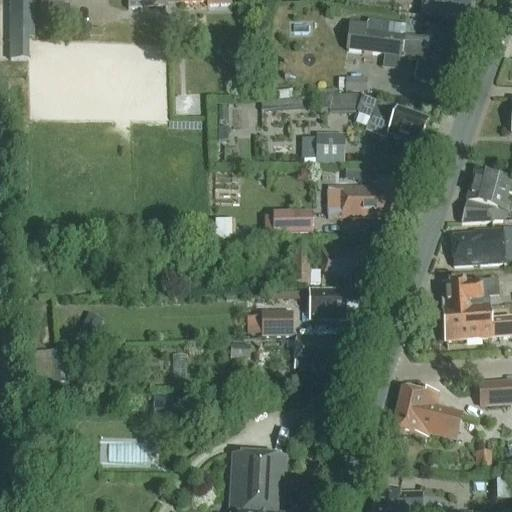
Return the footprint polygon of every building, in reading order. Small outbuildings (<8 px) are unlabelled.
[(11,0),(11,64),(31,64),(31,41),(34,42),(34,0),(11,0)] [(126,0),(128,11),(165,10),(164,0),(179,0),(179,5),(211,4),(211,8),(234,7),(233,0),(126,0)] [(422,0),(420,15),(446,19),(447,16),(468,20),(471,0),(422,0)] [(52,18),(52,6),(40,6),(40,31),(68,31),(69,18),(52,18)] [(365,34),(365,35),(362,56),(402,61),(402,60),(419,63),(414,83),(434,87),(435,82),(450,86),(460,38),(454,37),(455,32),(426,28),(423,41),(366,34),(365,34)] [(90,31),(90,39),(104,39),(104,31),(90,31)] [(362,56),(365,35),(350,33),(348,54),(362,56)] [(343,82),(343,96),(366,96),(366,82),(343,82)] [(330,118),(355,117),(363,97),(362,97),(319,99),(320,117),(330,117),(330,118)] [(361,102),(356,115),(358,119),(370,123),(367,132),(369,136),(383,141),(385,139),(387,136),(419,148),(428,124),(361,102)] [(342,168),(342,139),(315,139),(315,143),(315,163),(315,168),(342,168)] [(302,163),(315,163),(315,143),(302,143),(302,163)] [(511,197),(511,184),(511,182),(492,177),(491,181),(474,176),(461,227),(493,226),(493,225),(504,225),(509,206),(505,206),(508,197),(511,197)] [(392,215),(398,215),(398,197),(391,197),(391,191),(327,192),(327,222),(392,221),(392,215)] [(273,217),(273,239),(312,238),(312,216),(273,217)] [(474,239),(451,240),(453,270),(506,267),(506,266),(511,265),(511,233),(474,235),(474,239)] [(382,254),(364,255),(364,249),(320,250),(321,275),(310,276),(309,252),(291,252),(292,287),(321,289),(349,288),(349,292),(376,291),(376,279),(383,279),(382,254)] [(260,282),(260,291),(270,291),(270,281),(260,282)] [(442,302),(443,314),(482,311),(481,303),(497,302),(498,302),(497,284),(480,286),(475,286),(475,283),(465,284),(466,287),(444,288),(444,302),(442,302)] [(347,320),(369,319),(369,296),(308,297),(309,324),(347,324),(347,320)] [(443,314),(442,314),(444,346),(491,342),(511,341),(510,324),(490,325),(489,311),(482,311),(443,314)] [(262,341),(293,341),(293,315),(262,315),(262,341)] [(94,342),(103,324),(88,317),(79,335),(94,342)] [(352,370),(353,352),(346,352),(346,346),(294,344),(293,374),(310,375),(310,378),(325,379),(325,375),(345,376),(345,370),(352,370)] [(230,361),(249,362),(250,350),(231,348),(230,361)] [(67,353),(34,355),(36,390),(69,388),(67,353)] [(478,410),(511,407),(511,383),(476,387),(478,410)] [(423,398),(401,393),(391,434),(426,442),(428,437),(448,441),(451,428),(458,430),(461,418),(434,411),(437,397),(424,394),(423,398)] [(162,402),(162,411),(177,411),(177,402),(162,402)] [(474,476),(491,476),(491,455),(474,455),(474,476)] [(281,511),(285,462),(233,459),(229,511),(281,511)] [(419,511),(419,497),(398,498),(398,497),(377,493),(373,511),(419,511)]
